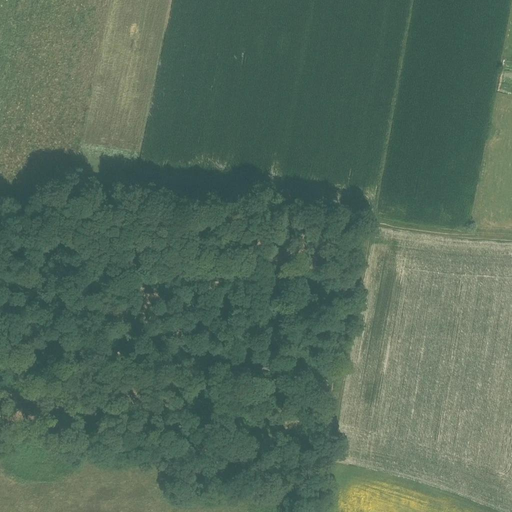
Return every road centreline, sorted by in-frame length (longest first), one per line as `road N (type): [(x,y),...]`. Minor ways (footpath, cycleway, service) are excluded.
road 1 (track): [(410,0),(334,460),(314,511)]
road 2 (track): [(369,224),(511,238)]
